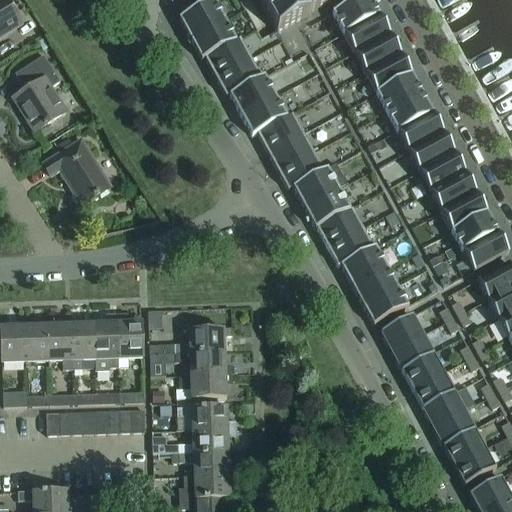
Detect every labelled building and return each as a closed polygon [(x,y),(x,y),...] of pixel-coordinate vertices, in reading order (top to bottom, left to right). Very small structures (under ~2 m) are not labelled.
[(0,0),(0,35),(7,31),(18,24),(2,0),(0,0)] [(256,0),(276,34),(307,17),(306,16),(336,0),(256,0)] [(367,0),(360,0),(331,16),(342,36),(377,17),(367,0)] [(213,3),(178,22),(189,43),(224,23),(213,3)] [(377,17),(342,36),(353,57),(388,38),(377,17)] [(189,43),(200,63),(204,61),(235,44),(224,23),(189,43)] [(388,38),(353,57),(364,77),(399,58),(388,38)] [(235,44),(204,61),(214,81),(249,62),(239,42),(235,44)] [(399,58),(364,77),(376,98),(411,79),(399,58)] [(42,59),(31,66),(14,76),(24,93),(13,101),(34,135),(64,116),(48,91),(58,84),(42,59)] [(225,100),(228,98),(260,81),(249,62),(214,81),(225,100)] [(263,79),(260,81),(228,98),(239,119),(275,100),(263,79)] [(411,79),(376,98),(386,116),(421,97),(411,79)] [(421,97),(386,116),(395,134),(431,115),(421,97)] [(239,119),(251,140),(256,137),(286,120),(275,100),(239,119)] [(431,115),(395,134),(407,155),(442,136),(431,115)] [(286,120),(256,137),(266,156),(302,137),(291,118),(286,120)] [(442,136),(407,155),(418,175),(453,156),(442,136)] [(302,137),(266,156),(277,175),(312,156),(302,137)] [(80,143),(59,157),(42,167),(49,179),(58,174),(80,208),(109,190),(80,143)] [(287,193),(291,191),(322,174),(312,156),(277,175),(287,193)] [(429,195),(464,176),(453,156),(418,175),(429,195)] [(335,167),(322,174),(291,191),(303,212),(338,193),(347,189),(335,167)] [(464,176),(429,195),(439,215),(475,196),(464,176)] [(303,212),(314,232),(315,232),(349,213),(338,193),(303,212)] [(475,196),(439,215),(451,236),(486,217),(475,196)] [(349,213),(315,232),(326,251),(361,232),(351,212),(349,213)] [(486,217),(451,236),(460,253),(495,234),(486,217)] [(336,270),(339,268),(371,251),(361,232),(326,251),(336,270)] [(507,256),(495,234),(460,253),(472,275),(507,256)] [(371,251),(339,268),(350,288),(385,270),(374,250),(371,251)] [(511,274),(507,266),(476,283),(486,303),(511,289),(511,274)] [(385,270),(350,289),(361,308),(396,289),(385,270)] [(407,310),(396,289),(361,308),(372,329),(407,310)] [(511,289),(486,303),(497,322),(511,313),(511,289)] [(459,305),(451,309),(457,319),(465,315),(459,305)] [(447,311),(438,316),(444,326),(444,325),(453,320),(447,311)] [(511,313),(497,322),(507,341),(511,338),(511,313)] [(465,315),(457,319),(463,330),(471,325),(465,315)] [(115,318),(117,371),(127,370),(127,361),(141,361),(140,319),(126,320),(126,317),(115,318)] [(108,371),(117,371),(115,318),(105,318),(106,327),(92,327),(94,363),(94,374),(108,374),(108,371)] [(411,318),(379,336),(390,355),(422,338),(411,318)] [(452,322),(444,327),(449,336),(459,332),(452,322)] [(92,327),(69,328),(71,373),(82,372),(81,363),(94,363),(92,327)] [(61,373),(71,373),(69,328),(46,329),(47,364),(60,364),(61,373)] [(24,365),(47,364),(46,329),(23,330),(24,365)] [(0,346),(1,366),(24,365),(23,330),(0,330),(0,346)] [(148,357),(223,355),(222,339),(231,339),(231,331),(188,333),(188,347),(148,348),(148,357)] [(422,338),(390,355),(400,374),(432,356),(422,338)] [(479,342),(472,347),(478,357),(485,353),(479,342)] [(460,355),(466,365),(473,361),(467,351),(460,355)] [(485,353),(477,357),(484,368),(491,364),(485,353)] [(189,379),(233,378),(232,370),(224,370),(223,355),(148,357),(173,357),(174,366),(189,365),(189,379)] [(432,356),(400,374),(411,393),(442,376),(432,356)] [(473,361),(465,366),(469,370),(471,374),(479,371),(473,361)] [(442,376),(411,393),(422,413),(453,396),(442,376)] [(233,378),(189,379),(190,393),(175,393),(175,403),(225,401),(224,385),(233,385),(233,378)] [(500,380),(492,385),(498,395),(506,391),(500,380)] [(487,386),(479,391),(485,401),(493,396),(487,386)] [(498,395),(504,406),(511,401),(506,391),(498,395)] [(163,394),(151,394),(151,407),(163,407),(163,394)] [(26,410),(25,400),(25,395),(2,396),(2,411),(26,410)] [(118,397),(118,407),(142,406),(142,396),(118,397)] [(453,396),(422,413),(431,431),(463,414),(453,396)] [(95,407),(118,407),(118,397),(95,398),(95,407)] [(49,409),(72,408),(72,398),(48,399),(49,409)] [(72,408),(95,407),(95,398),(72,398),(72,408)] [(493,398),(485,403),(492,413),(499,408),(493,398)] [(26,410),(49,409),(48,399),(25,400),(26,410)] [(170,408),(159,408),(159,418),(170,418),(170,408)] [(192,434),(235,433),(234,424),(226,425),(225,409),(176,411),(176,421),(191,420),(192,434)] [(119,437),(131,436),(131,414),(119,415),(119,437)] [(131,414),(131,436),(143,436),(142,414),(131,414)] [(463,414),(431,431),(441,449),(473,432),(463,414)] [(94,438),(107,437),(106,415),(94,416),(94,438)] [(107,437),(119,437),(119,415),(106,415),(107,437)] [(59,439),(71,438),(70,416),(58,417),(59,439)] [(71,438),(82,438),(82,416),(70,416),(71,438)] [(82,438),(94,438),(94,416),(82,416),(82,438)] [(46,439),(59,439),(58,417),(45,417),(46,439)] [(511,429),(509,425),(500,429),(506,441),(511,437),(511,429)] [(473,432),(441,449),(452,469),(484,452),(473,432)] [(177,457),(227,456),(226,440),(235,440),(235,433),(192,434),(192,448),(165,448),(165,439),(151,440),(151,458),(177,457)] [(494,472),(484,452),(452,469),(463,489),(494,472)] [(177,457),(171,458),(171,466),(178,466),(193,466),(193,479),(193,480),(236,478),(236,470),(228,470),(227,456),(177,457)] [(184,493),(179,493),(179,511),(195,511),(194,511),(224,511),(224,502),(229,501),(228,486),(237,485),(236,478),(193,480),(193,479),(183,480),(184,493)] [(499,480),(468,498),(475,511),(488,511),(510,500),(499,480)] [(32,511),(75,511),(75,509),(67,509),(66,493),(17,495),(17,504),(32,504),(32,511)] [(511,511),(511,503),(510,500),(488,511),(511,511)] [(166,511),(166,502),(155,502),(154,511),(166,511)]
